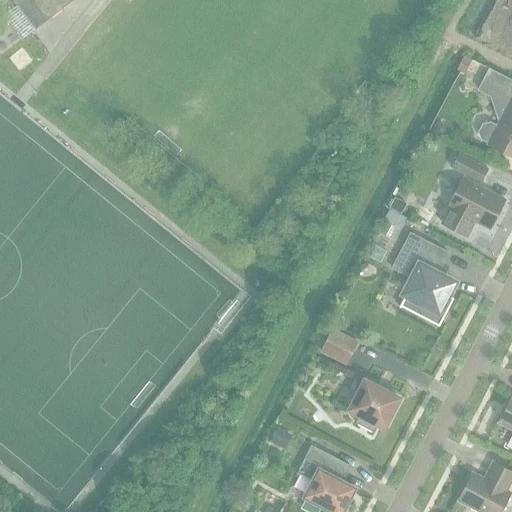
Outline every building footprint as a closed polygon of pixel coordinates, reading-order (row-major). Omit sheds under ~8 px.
[(13,0),(35,28),(71,0),(13,0)] [(488,142),(487,143),(511,156),(511,99),(506,96),(511,85),(511,80),(489,69),(478,89),(490,96),(499,121),(483,124),(479,132),(481,139),(488,142)] [(430,120),(427,132),(438,133),(441,122),(430,120)] [(487,232),(489,229),(504,199),(478,186),(487,169),(459,154),(451,167),(465,174),(463,178),(445,210),(447,211),(439,226),(465,239),(473,224),(487,232)] [(389,207),(401,214),(406,203),(394,197),(389,207)] [(384,217),(397,224),(401,215),(389,208),(384,217)] [(405,296),(399,307),(400,307),(401,306),(439,326),(453,298),(448,296),(452,288),(434,279),(437,273),(448,253),(410,233),(392,268),(410,277),(402,294),(405,296)] [(333,329),(322,352),(344,363),(355,341),(333,329)] [(393,408),(398,398),(364,381),(349,409),(359,414),(355,422),(374,432),(378,424),(385,428),(395,409),(393,408)] [(511,396),(499,422),(511,428),(511,396)] [(270,441),(284,450),(292,435),(278,427),(270,441)] [(334,511),(341,511),(354,488),(341,481),(349,466),(311,446),(298,472),(313,480),(304,497),(334,511)] [(472,473),(458,500),(481,511),(499,511),(509,493),(505,490),(511,476),(511,472),(493,462),(486,474),(489,476),(487,481),(472,473)]
